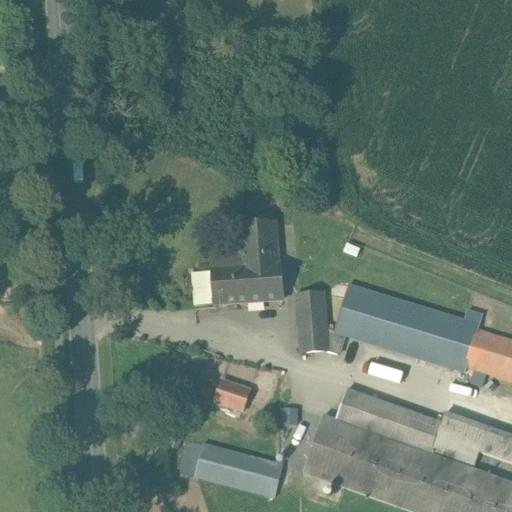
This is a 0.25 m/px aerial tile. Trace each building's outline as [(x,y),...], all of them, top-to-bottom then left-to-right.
[(277,224),(241,228),(244,258),(213,261),(217,306),(284,300),(277,224)] [(511,344),(479,334),(483,320),(468,316),(466,325),(349,288),(336,334),(464,374),(467,367),(511,381),(511,344)] [(324,296),(300,298),(305,354),(329,352),(324,296)] [(373,351),(366,371),(395,381),(402,361),(373,351)] [(249,391),(221,381),(214,401),(242,411),(249,391)] [(486,431),(443,416),(439,426),(345,392),(334,422),(429,457),(430,453),(473,469),(478,455),(477,455),(486,431)] [(334,422),(321,418),(301,473),(411,511),(511,511),(511,486),(429,457),(334,422)] [(511,440),(486,431),(477,455),(478,455),(511,466),(511,440)] [(278,467),(204,445),(195,477),(269,498),(278,467)]
